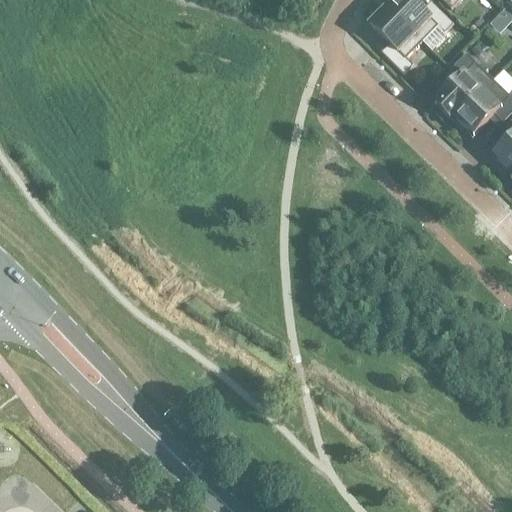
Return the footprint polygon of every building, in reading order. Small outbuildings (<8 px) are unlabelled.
[(387,11),(422,46),(438,29),(445,36),(454,27),(435,9),(427,17),(409,0),(393,0),(392,2),(394,4),(387,11),(387,10),(387,11)] [(438,0),(451,12),(460,3),(456,0),(438,0)] [(387,11),(386,11),(386,12),(380,18),(378,16),(369,25),(372,27),(370,28),(394,51),(385,60),(404,78),(413,69),(406,62),(422,46),(387,11)] [(486,25),(480,19),(474,26),(480,32),(486,25)] [(478,60),(483,55),(477,48),(472,53),(478,60)] [(439,106),(437,108),(451,122),(452,120),(455,122),(493,83),(466,57),(449,74),(450,75),(458,83),(454,88),(437,105),(439,106)] [(493,83),(455,122),(473,140),(494,118),(503,126),(511,117),(511,96),(510,99),(493,83)] [(381,147),(391,138),(374,120),(364,130),(381,147)] [(511,123),(506,130),(511,135),(511,141),(494,160),(511,178),(511,123)] [(451,223),(479,248),(490,236),(462,211),(451,223)]
